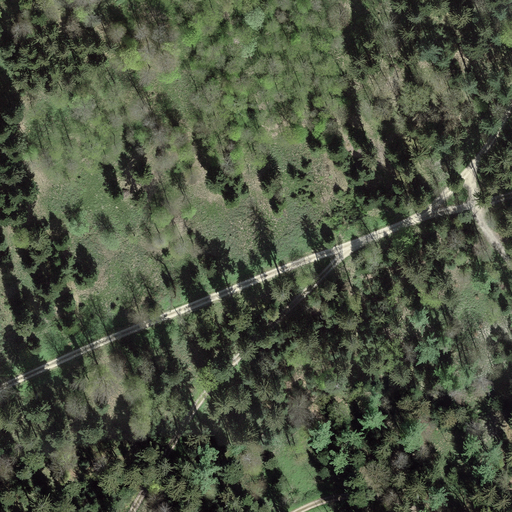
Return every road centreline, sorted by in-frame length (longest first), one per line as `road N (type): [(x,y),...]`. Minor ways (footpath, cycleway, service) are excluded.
road 1 (track): [(0,386),(411,221),(474,205)]
road 2 (track): [(356,243),(231,364),(132,511)]
